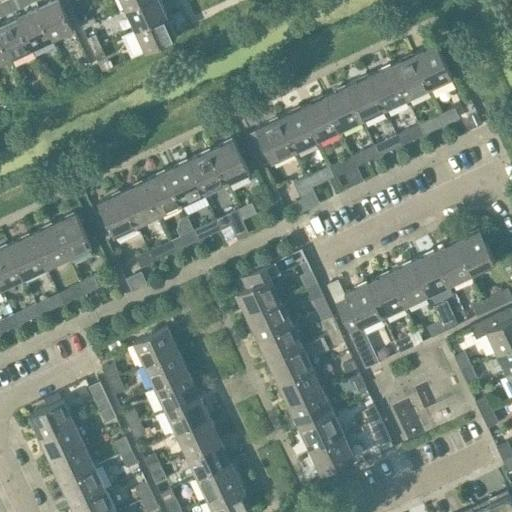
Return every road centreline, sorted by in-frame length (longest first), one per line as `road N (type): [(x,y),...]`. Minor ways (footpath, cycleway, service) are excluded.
road 1 (residential): [(511,211),(494,174),(335,249)]
road 2 (residential): [(355,511),(471,458)]
